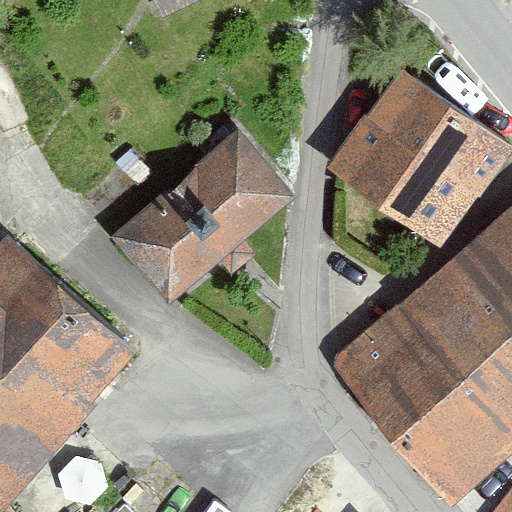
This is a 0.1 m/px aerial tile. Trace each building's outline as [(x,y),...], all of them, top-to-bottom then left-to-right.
[(408,86),(348,168),(443,237),(503,154),(408,86)] [(97,198),(162,271),(280,166),(215,93),(97,198)] [(511,220),(349,364),(457,487),(511,438),(511,220)] [(38,248),(0,291),(0,473),(129,329),(38,248)] [(510,511),(511,483),(492,511),(510,511)] [(10,511),(3,502),(0,504),(0,511),(10,511)]
